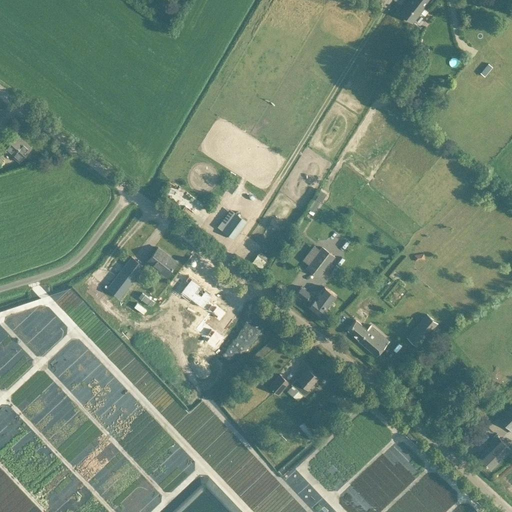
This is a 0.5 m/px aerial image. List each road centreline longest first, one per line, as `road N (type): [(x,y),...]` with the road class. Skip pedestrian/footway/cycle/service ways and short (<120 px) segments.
road 1 (unclassified): [(510,511),(332,344),(131,191)]
road 2 (unclassified): [(0,288),(82,255),(131,191)]
road 3 (unclassified): [(131,191),(0,96)]
